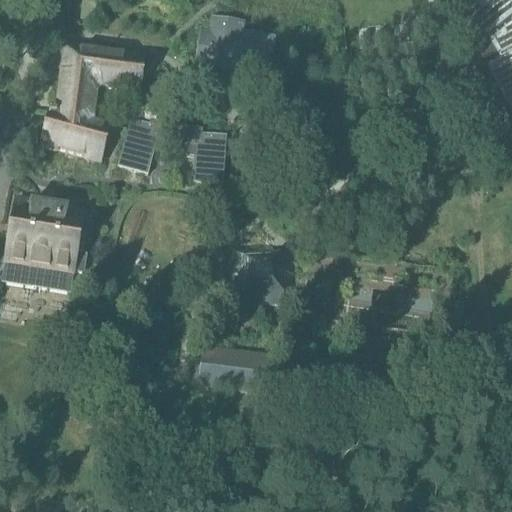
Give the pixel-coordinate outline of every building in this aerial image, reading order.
[(0,0),(0,9),(34,6),(33,0),(0,0)] [(65,0),(54,0),(57,27),(68,25),(65,0)] [(511,0),(453,0),(453,1),(452,3),(452,4),(452,6),(452,8),(453,9),(507,112),(509,114),(510,115),(511,117),(511,116),(511,0)] [(97,4),(82,2),(80,22),(94,23),(97,4)] [(245,37),(246,27),(214,22),(212,36),(204,35),(199,67),(238,73),(238,77),(270,83),(276,43),(245,37)] [(386,34),(377,34),(378,48),(387,47),(386,34)] [(372,35),(362,36),(363,49),(373,48),(372,35)] [(49,117),(43,142),(42,148),(101,162),(109,133),(91,128),(97,88),(105,89),(104,92),(140,98),(144,69),(119,64),(120,61),(76,54),(74,71),(65,69),(57,115),(49,114),(48,117),(49,117)] [(133,118),(156,124),(155,129),(132,122),(119,169),(149,177),(155,153),(195,159),(194,185),(225,188),(227,140),(202,138),(203,133),(157,124),(160,112),(164,112),(166,103),(166,102),(169,78),(158,77),(155,93),(154,101),(150,100),(148,110),(136,106),(133,118)] [(85,276),(87,259),(81,255),(84,238),(80,235),(83,217),(28,209),(29,203),(18,201),(17,207),(16,207),(3,285),(71,296),(74,274),(85,276)] [(294,307),(291,255),(290,244),(280,255),(273,256),(272,246),(228,248),(230,292),(238,292),(239,310),(294,307)] [(322,282),(320,294),(330,296),(332,284),(322,282)] [(272,359),(203,350),(198,389),(267,397),(272,359)]
